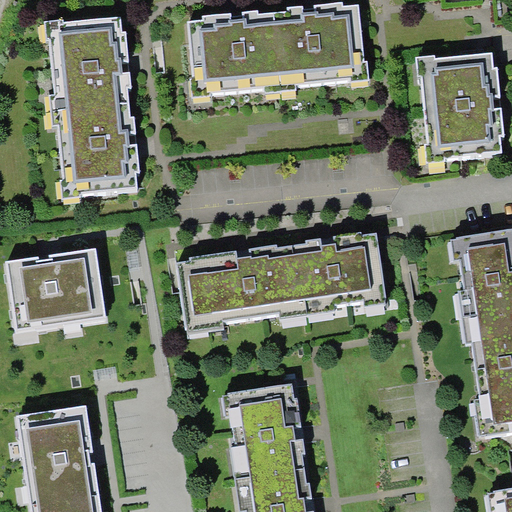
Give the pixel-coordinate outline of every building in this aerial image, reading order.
[(288,11),(274,12),(281,90),(296,89),(296,83),(351,78),(351,82),(369,80),(368,62),(363,62),(358,4),(342,6),(342,1),(315,4),(316,11),(310,11),(305,12),(304,6),(287,7),(288,11)] [(281,90),(274,12),(259,14),(258,10),(242,12),(243,19),(237,19),(231,20),(230,12),(203,15),(203,20),(188,21),(193,79),(190,79),(192,97),(212,95),(212,92),(265,87),(265,92),(281,90)] [(52,110),(129,103),(127,87),(131,86),(130,73),(123,73),(123,69),(122,62),(128,61),(125,31),(122,31),(121,17),(63,22),(63,19),(46,20),(47,39),(50,38),(56,95),(51,96),(52,110)] [(435,56),(416,57),(418,76),(422,75),(428,144),(425,144),(426,163),(492,157),(492,154),(502,153),(500,136),(504,136),(501,108),(494,108),(494,103),(493,97),(500,96),(497,68),(493,68),(492,53),(435,58),(435,56)] [(130,117),(129,103),(52,110),(53,124),(59,123),(64,180),(61,180),(62,196),(80,195),(79,192),(137,186),(135,172),(139,172),(137,145),(130,145),(129,138),(129,133),(136,133),(135,117),(130,117)] [(457,239),(450,240),(453,260),(461,259),(464,290),(459,291),(462,317),(478,315),(479,319),(511,314),(511,229),(457,237),(457,239)] [(376,233),(361,236),(361,233),(332,237),(333,244),(328,244),(322,245),(321,238),(306,240),(307,244),(292,246),(300,299),(306,298),(308,313),(333,309),(332,303),(363,299),(364,304),(386,301),(376,233)] [(300,299),(292,246),(277,248),(276,245),(249,249),(250,257),(245,258),(238,259),(237,251),(191,258),(192,261),(178,263),(188,332),(211,328),(211,326),(226,324),(225,319),(280,311),(281,317),(308,313),(306,298),(300,299)] [(106,320),(96,248),(49,255),(49,258),(44,259),(39,260),(39,256),(6,261),(16,333),(106,320)] [(511,314),(479,319),(478,315),(462,317),(466,344),(472,343),(480,399),(474,400),(478,436),(511,431),(511,314)] [(229,439),(235,479),(304,469),(302,453),(306,453),(304,439),(295,440),(294,434),(294,427),(301,426),(297,398),(294,399),(291,383),(229,392),(229,395),(221,396),(224,418),(230,417),(233,438),(229,439)] [(29,505),(99,494),(94,462),(91,462),(90,458),(90,453),(93,453),(86,405),(16,415),(29,505)] [(304,469),(235,479),(240,511),(246,511),(314,511),(306,511),(306,505),(304,497),(312,496),(310,483),(307,484),(304,469)] [(511,511),(511,487),(495,490),(495,492),(485,494),(487,511),(511,511)] [(101,511),(99,494),(29,505),(30,511),(101,511)]
